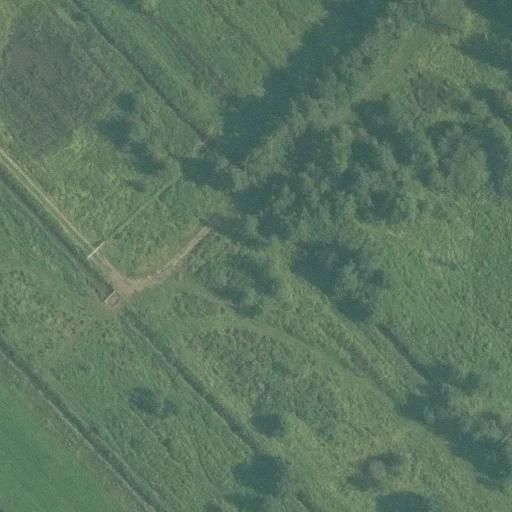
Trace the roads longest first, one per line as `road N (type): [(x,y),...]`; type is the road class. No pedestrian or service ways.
road 1 (track): [(465,0),(257,194),(203,233)]
road 2 (track): [(203,233),(132,293),(0,153)]
